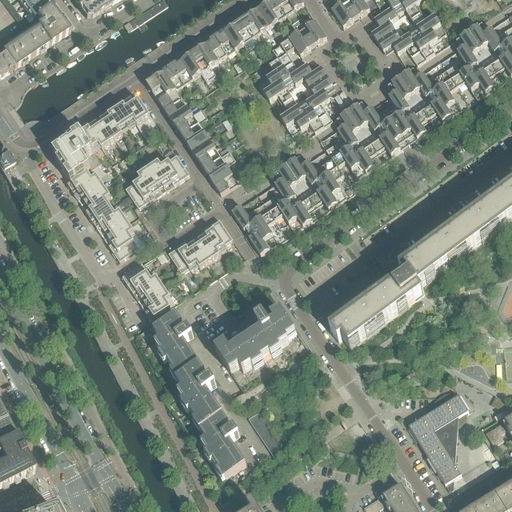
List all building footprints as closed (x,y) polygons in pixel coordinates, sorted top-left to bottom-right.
[(23,10),(35,0),(22,0),(18,3),(23,10)] [(28,16),(45,3),(42,0),(35,0),(23,10),(28,16)] [(112,8),(106,0),(70,0),(86,20),(92,21),(112,8)] [(254,42),(262,37),(287,20),(297,13),(305,8),(299,0),(279,0),(216,42),(227,59),(244,48),(250,57),(259,51),(254,42)] [(370,14),(365,6),(372,1),(373,0),(353,0),(350,2),(340,8),(341,8),(332,14),(344,32),(361,21),(370,14)] [(350,2),(348,0),(335,0),(340,8),(350,2)] [(398,58),(407,52),(418,69),(435,57),(430,49),(444,40),(447,38),(435,20),(426,25),(416,9),(424,4),(421,0),(373,0),(372,1),(383,17),(375,23),(378,28),(369,33),(386,59),(395,53),(398,58)] [(37,20),(50,10),(45,3),(28,16),(33,22),(36,20),(37,20)] [(14,72),(55,45),(70,35),(65,28),(60,21),(59,21),(50,10),(37,20),(40,24),(36,27),(9,46),(10,47),(1,53),(14,72)] [(164,24),(156,12),(116,38),(124,51),(164,24)] [(328,43),(316,25),(308,30),(298,37),(272,54),(278,63),(287,57),(296,52),(301,60),(302,60),(311,54),(328,43)] [(506,73),(511,81),(511,80),(511,30),(498,40),(492,31),(487,35),(485,30),(482,26),(456,43),(459,47),(462,52),(457,55),(463,63),(447,74),(458,92),(466,87),(477,103),(495,91),(490,83),(506,73)] [(217,79),(211,70),(227,59),(216,42),(173,70),(185,88),(201,77),(207,85),(217,79)] [(14,72),(1,53),(0,51),(0,81),(0,82),(14,72)] [(333,125),(322,108),(330,103),(327,98),(336,92),(319,67),(310,72),(307,68),(298,74),(287,57),(278,63),(270,68),(275,77),(258,88),(270,106),(277,101),(288,117),(281,122),(293,140),(310,128),(316,137),(333,125)] [(177,93),(185,88),(173,70),(156,82),(147,87),(165,114),(182,102),(177,93)] [(395,108),(401,118),(418,143),(427,137),(421,129),(429,123),(438,118),(443,126),(461,114),(450,97),(458,92),(447,74),(430,86),(424,77),(419,80),(416,76),(414,71),(401,80),(394,84),(388,88),(391,93),(394,97),(389,100),(395,108)] [(161,135),(139,103),(137,100),(132,103),(130,99),(122,105),(134,124),(147,143),(161,135)] [(200,128),(208,122),(202,113),(193,118),(182,102),(165,114),(193,156),(210,144),(200,128)] [(134,124),(122,105),(107,114),(120,134),(134,124)] [(378,157),(386,151),(392,160),(406,151),(418,143),(401,118),(395,108),(378,119),(373,111),(368,114),(365,110),(362,105),(356,110),(349,114),(337,122),(340,127),(342,131),(338,134),(343,143),(326,154),(332,163),(344,180),(345,180),(339,171),(347,166),(358,183),(376,171),(370,162),(378,157)] [(120,134),(107,114),(99,120),(102,124),(97,126),(95,122),(79,133),(81,136),(92,153),(93,153),(95,156),(102,151),(102,152),(123,138),(120,134)] [(102,166),(95,156),(93,153),(92,153),(81,136),(66,146),(68,148),(53,158),(64,173),(70,169),(73,173),(67,178),(72,185),(88,175),(102,166)] [(239,188),(227,170),(236,165),(230,155),(222,161),(216,153),(210,144),(193,156),(221,199),(239,188)] [(16,165),(13,160),(9,153),(6,154),(1,157),(0,158),(0,161),(5,171),(16,165)] [(347,202),(336,185),(344,180),(332,163),(316,174),(314,171),(310,165),(305,168),(302,162),(300,159),(274,176),(276,180),(280,185),(275,188),(281,197),(264,208),(276,225),(284,220),(295,237),(313,225),(308,217),(316,211),(324,206),(329,214),(347,202)] [(190,179),(184,170),(177,160),(169,165),(182,184),(190,179)] [(167,195),(182,184),(169,165),(162,170),(159,165),(138,179),(141,184),(134,189),(147,208),(163,198),(158,191),(162,188),(167,195)] [(111,199),(104,189),(97,179),(93,182),(88,175),(72,185),(68,188),(79,204),(83,201),(84,203),(85,205),(82,208),(96,230),(116,217),(106,202),(111,199)] [(147,208),(134,189),(126,194),(134,205),(138,210),(140,213),(147,208)] [(490,239),(511,222),(511,189),(475,217),(490,239)] [(279,247),(268,230),(276,225),(264,208),(248,219),(242,210),(233,216),(244,234),(246,233),(251,240),(250,242),(261,259),(279,247)] [(143,218),(140,213),(138,210),(134,212),(139,220),(143,218)] [(130,238),(134,235),(120,214),(116,217),(96,230),(102,239),(106,236),(107,238),(109,240),(105,243),(120,266),(140,253),(130,238)] [(420,290),(473,252),(490,239),(475,217),(404,269),(406,272),(420,290)] [(148,225),(143,218),(139,220),(144,227),(148,225)] [(233,244),(220,224),(213,229),(226,249),(233,244)] [(148,225),(144,227),(149,235),(153,233),(148,225)] [(218,254),(225,249),(226,249),(213,229),(197,240),(201,247),(197,250),(193,243),(177,253),(189,273),(197,268),(200,272),(221,258),(218,254)] [(158,241),(153,233),(149,235),(155,243),(158,241)] [(189,273),(177,253),(170,258),(166,253),(163,255),(168,263),(171,261),(182,278),(189,273)] [(350,351),(410,307),(424,298),(424,297),(420,290),(406,272),(404,269),(402,266),(385,278),(392,288),(331,333),(333,336),(340,345),(339,344),(343,341),(350,351)] [(123,281),(128,289),(148,276),(145,271),(143,268),(128,278),(123,281)] [(148,276),(128,289),(133,296),(139,305),(143,302),(144,304),(145,306),(141,309),(146,316),(152,325),(171,311),(176,308),(171,301),(170,300),(166,294),(166,293),(164,291),(163,289),(157,280),(153,283),(148,276)] [(308,353),(299,339),(280,312),(277,314),(276,311),(269,316),(275,325),(270,328),(264,319),(257,324),(263,334),(231,355),(226,347),(216,354),(240,390),(244,395),(248,393),(253,389),(257,387),(262,383),(266,381),(271,378),(276,374),(280,371),(284,368),(289,365),(294,362),(298,359),(303,356),(308,353)] [(206,402),(204,399),(208,396),(208,395),(217,388),(212,381),(210,382),(209,381),(203,385),(201,382),(207,378),(188,350),(185,345),(194,339),(189,331),(187,333),(186,332),(177,338),(174,334),(184,328),(177,318),(157,331),(163,340),(155,345),(185,390),(178,394),(209,440),(202,445),(221,473),(226,482),(247,468),(234,449),(230,452),(228,448),(231,446),(231,445),(240,438),(235,431),(233,432),(232,431),(223,438),(220,434),(230,428),(211,400),(206,402)] [(315,364),(308,353),(303,356),(310,368),(315,364)] [(310,368),(303,356),(298,359),(306,370),(310,368)] [(306,370),(298,359),(294,362),(301,373),(306,370)] [(301,373),(294,362),(289,365),(297,376),(301,373)] [(297,376),(289,365),(284,368),(292,380),(297,376)] [(292,380),(284,368),(280,371),(288,383),(292,380)] [(288,383),(280,371),(276,374),(283,386),(288,383)] [(283,386),(276,374),(271,378),(278,389),(283,386)] [(278,389),(271,378),(266,381),(274,392),(278,389)] [(274,392),(266,381),(262,383),(269,395),(274,392)] [(269,395),(262,383),(257,387),(264,398),(269,395)] [(264,398),(257,387),(253,389),(260,401),(264,398)] [(260,401),(253,389),(248,393),(255,404),(257,404),(256,403),(260,401)] [(255,404),(248,393),(244,395),(243,396),(251,407),(255,404)] [(455,468),(458,430),(461,429),(463,426),(464,425),(465,423),(465,420),(465,418),(469,415),(459,399),(455,401),(456,396),(456,395),(454,395),(452,395),(448,396),(444,398),(440,400),(437,403),(434,406),(432,410),(431,414),(430,419),(424,423),(423,421),(409,430),(450,495),(453,493),(454,493),(454,483),(462,479),(455,468)] [(251,407),(243,396),(239,399),(246,410),(251,407)] [(246,410),(239,399),(235,401),(243,413),(246,410)] [(0,492),(35,475),(0,407),(0,492)] [(488,429),(507,418),(504,413),(485,425),(488,429)] [(253,428),(262,421),(258,416),(249,422),(253,428)] [(511,511),(511,420),(505,424),(486,436),(494,449),(499,447),(504,443),(501,438),(508,433),(511,438),(511,440),(511,492),(506,496),(498,501),(489,507),(481,511),(511,511)] [(256,433),(265,426),(262,421),(253,428),(256,433)] [(259,437),(269,431),(265,426),(256,433),(259,437)] [(263,443),(272,436),(269,431),(259,437),(263,443)] [(266,448),(275,441),(272,436),(263,443),(266,448)] [(269,453),(279,447),(275,441),(266,448),(269,453)] [(273,458),(282,451),(279,447),(269,453),(273,458)] [(276,463),(285,456),(282,451),(273,458),(276,463)] [(502,470),(497,463),(492,466),(496,474),(502,470)] [(416,511),(402,488),(364,511),(381,511),(386,509),(388,511),(258,511),(255,506),(252,505),(250,507),(249,509),(250,511),(416,511)]
